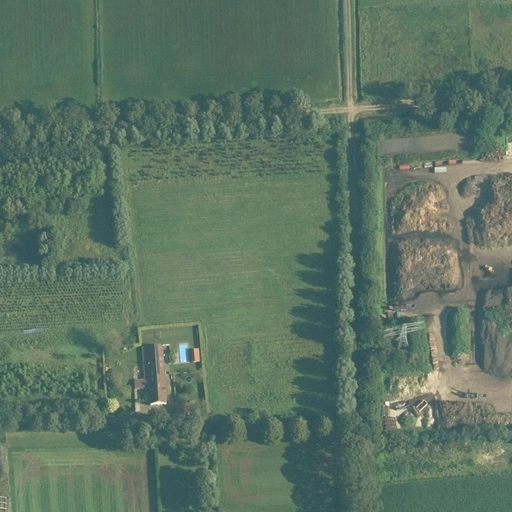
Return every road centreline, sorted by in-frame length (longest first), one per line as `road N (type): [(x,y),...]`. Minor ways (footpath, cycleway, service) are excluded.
road 1 (track): [(0,132),(511,100)]
road 2 (track): [(354,511),(347,0)]
road 3 (unclassified): [(0,424),(120,421)]
